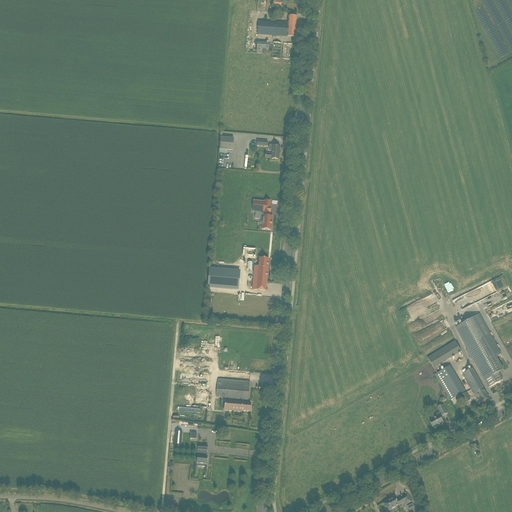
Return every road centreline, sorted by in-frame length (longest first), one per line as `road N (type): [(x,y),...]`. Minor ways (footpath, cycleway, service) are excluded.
road 1 (tertiary): [(264,511),(311,0)]
road 2 (tertiary): [(325,511),(511,407)]
road 3 (unclassified): [(119,511),(0,497)]
